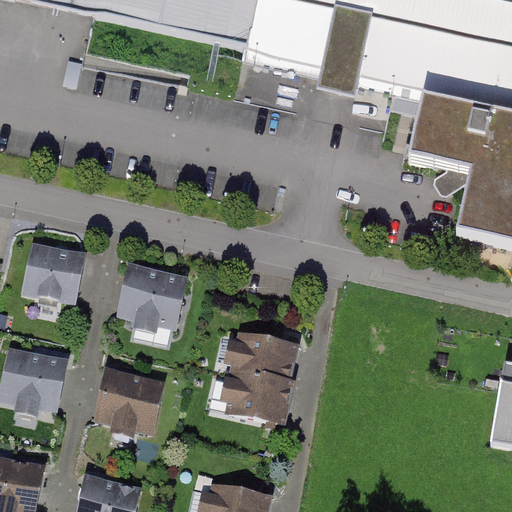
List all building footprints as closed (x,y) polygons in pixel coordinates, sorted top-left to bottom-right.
[(449,238),(511,251),(511,0),(13,0),(426,88),(410,163),(463,174),(449,238)] [(395,114),(419,118),(422,100),(399,96),(395,114)] [(89,257),(31,244),(20,292),(78,305),(89,257)] [(190,281),(128,268),(118,314),(180,327),(190,281)] [(294,394),(301,356),(235,344),(228,381),(294,394)] [(72,362),(11,351),(0,408),(61,419),(72,362)] [(511,371),(506,371),(492,447),(511,451),(511,371)] [(170,386),(107,373),(96,423),(159,436),(170,386)] [(287,431),(294,394),(228,381),(221,419),(287,431)] [(39,511),(49,471),(0,460),(0,511),(39,511)] [(136,511),(141,489),(88,478),(81,511),(136,511)] [(276,511),(277,509),(202,495),(198,511),(276,511)]
